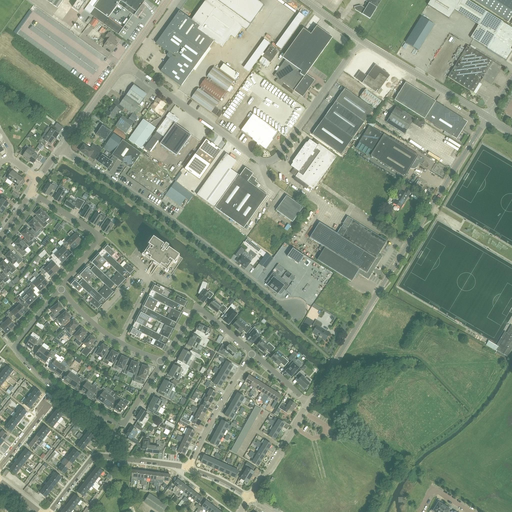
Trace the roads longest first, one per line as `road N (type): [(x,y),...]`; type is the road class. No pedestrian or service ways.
road 1 (residential): [(361,40),(269,162),(124,63)]
road 2 (unclassified): [(313,390),(487,118)]
road 3 (unclassified): [(62,149),(297,312)]
road 4 (residential): [(162,361),(124,422),(59,390),(14,348),(60,289)]
road 5 (residential): [(92,323),(140,271),(150,278),(120,343)]
road 6 (residential): [(60,289),(101,236),(32,192)]
road 7 (unclassified): [(487,118),(361,40)]
road 8 (residential): [(187,467),(252,352)]
road 9 (residential): [(252,352),(198,310),(162,361)]
road 10 (unknown): [(417,75),(448,32),(511,73)]
